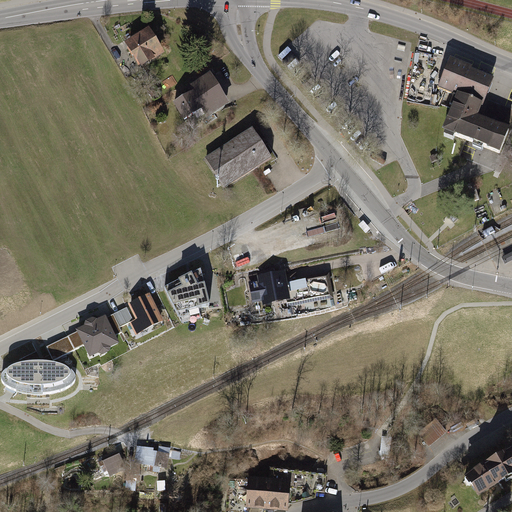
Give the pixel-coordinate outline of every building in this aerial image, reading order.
[(163,57),(146,30),(121,46),(138,73),(163,57)] [(454,95),(481,106),(491,82),(470,74),(472,70),(450,61),(438,89),(447,92),(454,95)] [(227,106),(208,75),(185,89),(189,94),(170,106),(181,123),(199,111),(205,120),(227,106)] [(444,131),(500,154),(509,133),(476,119),(481,106),(454,95),(448,109),(450,109),(443,127),(445,127),(444,131)] [(250,132),(204,162),(223,191),(269,162),(261,150),(267,146),(258,132),(252,136),(250,132)] [(478,201),(472,184),(462,188),(468,204),(478,201)] [(357,226),(365,234),(370,229),(363,221),(357,226)] [(506,266),(511,262),(511,255),(503,260),(506,266)] [(201,271),(164,289),(177,314),(209,306),(201,271)] [(286,303),(281,274),(254,278),(254,277),(248,278),(249,285),(247,285),(250,306),(258,304),(259,308),(286,303)] [(327,298),(287,305),(288,308),(333,301),(328,276),(296,281),(295,276),(285,282),(286,286),(292,285),(293,291),(303,290),(302,284),(324,280),(327,298)] [(161,321),(149,297),(131,306),(138,321),(131,325),(135,332),(151,324),(152,325),(161,321)] [(113,315),(119,328),(133,321),(127,308),(113,315)] [(119,328),(113,315),(96,323),(95,322),(92,321),(87,323),(86,326),(87,328),(68,337),(74,351),(85,346),(90,357),(99,352),(100,354),(103,355),(108,352),(109,349),(108,348),(117,343),(114,337),(122,332),(119,328)] [(74,351),(68,337),(47,348),(53,361),(74,351)] [(2,376),(1,379),(2,382),(2,383),(4,385),(5,386),(7,388),(9,389),(11,390),(14,391),(16,392),(17,389),(60,389),(61,392),(62,391),(65,390),(68,389),(70,387),(72,386),(74,383),(75,381),(75,379),(75,377),(74,375),(73,373),(70,371),(68,369),(65,368),(62,367),(58,365),(55,364),(52,364),(48,363),(42,363),(33,363),(28,363),(24,364),(20,365),(17,366),(13,367),(10,368),(7,370),(5,372),(3,374),(2,376)] [(391,443),(381,442),(379,459),(389,461),(391,443)] [(131,467),(163,473),(166,459),(149,456),(150,451),(134,448),(131,467)] [(511,452),(511,451),(476,470),(460,483),(473,500),(490,488),(511,474),(511,452)] [(116,457),(97,465),(103,480),(122,471),(116,457)] [(324,493),(325,477),(271,473),(270,482),(288,483),(287,505),(292,505),(292,502),(300,503),(316,499),(317,492),(324,493)] [(270,482),(249,481),(247,509),(286,511),(287,505),(288,483),(270,482)] [(164,485),(154,485),(154,494),(164,494),(164,485)]
